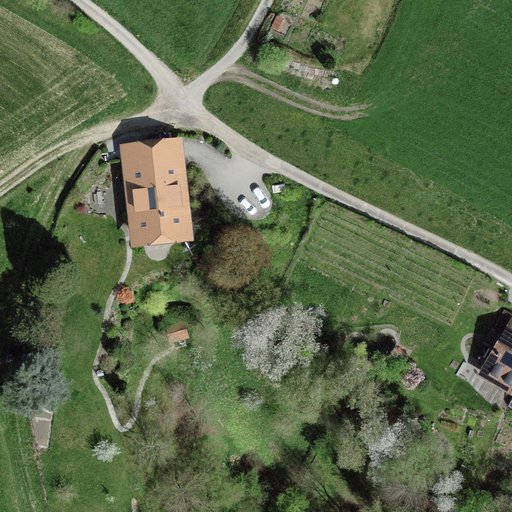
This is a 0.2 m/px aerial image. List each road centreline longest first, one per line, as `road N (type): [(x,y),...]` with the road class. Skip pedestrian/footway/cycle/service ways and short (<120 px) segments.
road 1 (residential): [(180,106),(511,287)]
road 2 (track): [(107,131),(57,181),(29,250),(8,379),(19,458)]
road 3 (track): [(0,190),(69,143),(180,106)]
road 4 (track): [(79,0),(155,65),(180,106)]
road 5 (track): [(180,106),(236,54),(266,0)]
